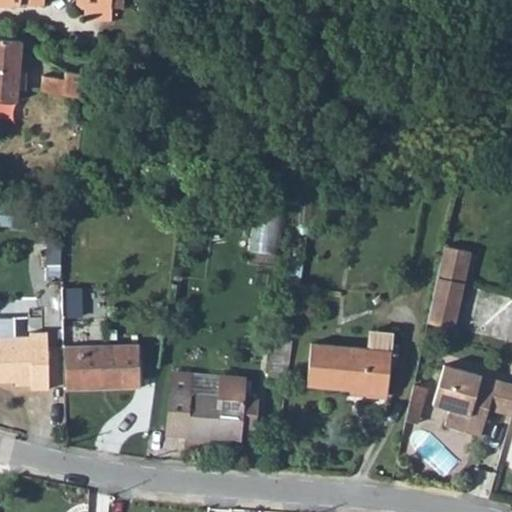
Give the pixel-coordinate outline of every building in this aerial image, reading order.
[(81,0),(81,9),(115,12),(115,0),(81,0)] [(0,97),(19,100),(25,42),(0,38),(0,97)] [(39,95),(89,103),(91,81),(68,77),(66,84),(41,79),(39,95)] [(258,203),(253,248),(279,250),(284,206),(258,203)] [(471,251),(444,245),(437,276),(465,282),(471,251)] [(68,283),(67,312),(106,313),(106,284),(68,283)] [(237,338),(239,297),(219,296),(217,337),(237,338)] [(307,385),(388,393),(392,350),(391,350),(392,332),(370,330),(368,348),(311,343),(307,385)] [(32,389),(49,389),(48,332),(29,331),(29,336),(0,336),(0,381),(16,381),(16,385),(31,384),(32,389)] [(66,389),(140,386),(139,345),(64,346),(66,389)] [(267,380),(286,382),(290,357),(271,354),(267,380)] [(498,411),(507,383),(444,364),(433,404),(449,409),(445,425),(481,435),(489,408),(498,411)] [(192,374),(172,373),(167,433),(240,439),(242,426),(256,427),(258,400),(244,399),(245,378),(221,377),(219,396),(190,394),(192,374)] [(511,384),(507,383),(498,411),(511,415),(511,384)] [(418,424),(429,388),(414,384),(406,419),(418,424)]
